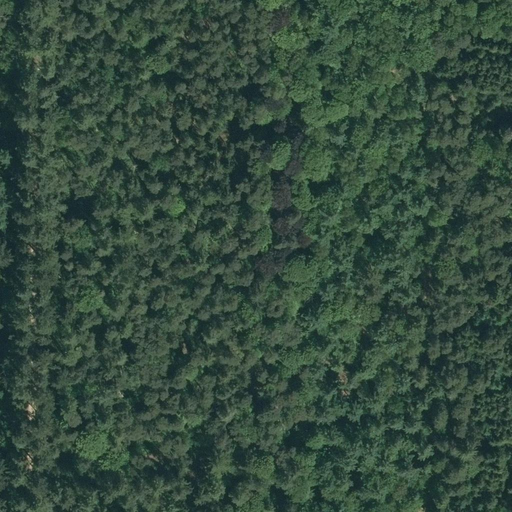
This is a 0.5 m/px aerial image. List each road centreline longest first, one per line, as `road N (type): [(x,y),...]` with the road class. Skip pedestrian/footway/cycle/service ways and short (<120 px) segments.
road 1 (track): [(43,0),(32,511)]
road 2 (track): [(438,0),(428,511)]
road 3 (track): [(259,460),(33,454)]
